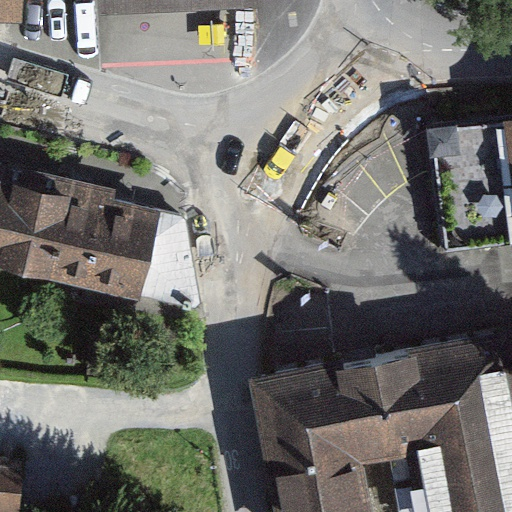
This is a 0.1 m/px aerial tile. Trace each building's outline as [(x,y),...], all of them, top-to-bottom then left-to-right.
[(0,0),(0,7),(15,9),(15,0),(0,0)] [(511,117),(433,127),(448,245),(511,237),(511,117)] [(0,254),(197,303),(180,201),(0,160),(0,254)] [(511,511),(511,352),(508,330),(262,376),(287,511),(370,511),(360,453),(391,447),(403,511),(511,511)] [(22,511),(27,449),(0,447),(0,511),(22,511)]
